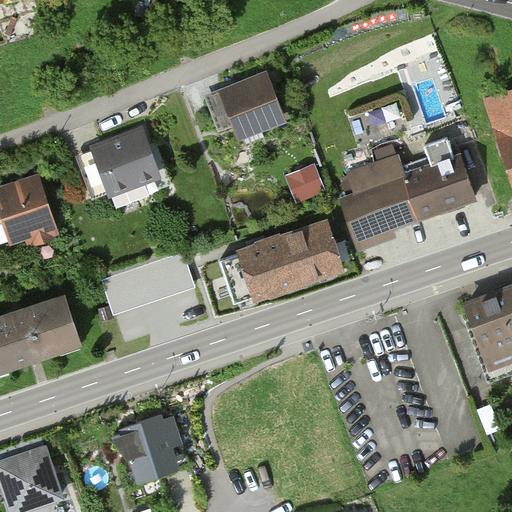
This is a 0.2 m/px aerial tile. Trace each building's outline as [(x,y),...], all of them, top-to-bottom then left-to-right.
[(274,77),(220,98),(235,138),(289,117),(274,77)] [(511,99),(494,105),(511,166),(511,99)] [(146,126),(87,151),(105,193),(164,169),(146,126)] [(465,160),(345,201),(361,248),(481,206),(465,160)] [(286,173),(298,204),(329,192),(317,161),(286,173)] [(40,177),(0,192),(0,218),(11,248),(61,229),(40,177)] [(247,244),(267,302),(364,269),(348,225),(294,244),(289,229),(247,244)] [(511,285),(470,301),(495,371),(511,365),(511,285)] [(0,326),(0,380),(95,347),(77,299),(0,326)] [(165,416),(123,429),(140,482),(182,469),(165,416)] [(49,444),(0,461),(0,481),(10,511),(34,511),(69,500),(49,444)]
